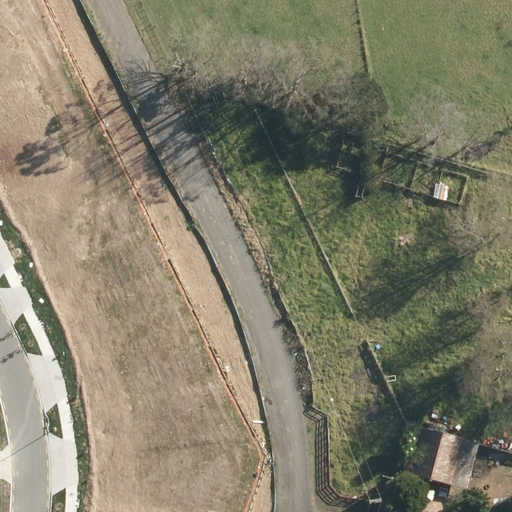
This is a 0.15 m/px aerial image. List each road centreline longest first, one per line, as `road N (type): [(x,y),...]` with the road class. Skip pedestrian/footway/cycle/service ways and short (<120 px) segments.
road 1 (track): [(291,511),(281,382),(100,0)]
road 2 (residential): [(30,511),(33,481),(14,369),(0,338)]
